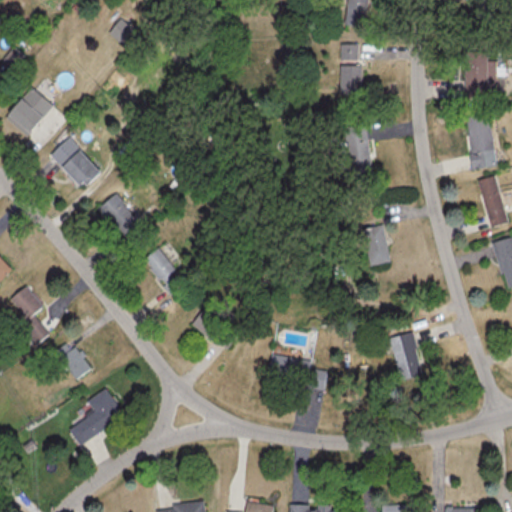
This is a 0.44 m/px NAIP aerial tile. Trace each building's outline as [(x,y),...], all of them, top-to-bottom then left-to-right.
[(362,27),(365,0),(345,0),(343,25),(362,27)] [(498,0),(475,0),(472,22),(494,26),(498,0)] [(339,60),(357,60),(357,42),(339,42),(339,60)] [(462,98),(492,99),(493,60),(485,60),(485,51),(462,51),(462,98)] [(339,93),(360,93),(360,65),(339,65),(339,93)] [(12,115),(35,132),(57,103),(34,86),(12,115)] [(464,116),(469,168),(494,165),(489,114),(464,116)] [(349,176),(371,174),(365,123),(343,126),(349,176)] [(106,170),(71,136),(53,154),(88,188),(106,170)] [(488,227),(506,222),(494,175),(476,179),(488,227)] [(144,222),(114,192),(98,208),(128,238),(144,222)] [(362,226),(366,264),(387,262),(383,225),(362,226)] [(511,235),(491,242),(504,287),(511,285),(511,235)] [(142,258),(170,294),(184,283),(155,247),(142,258)] [(0,284),(16,268),(0,252),(0,284)] [(11,297),(25,314),(13,324),(33,349),(52,334),(36,314),(46,306),(28,284),(11,297)] [(224,349),(239,331),(205,304),(190,322),(224,349)] [(388,337),(398,379),(421,373),(410,331),(388,337)] [(56,352),(75,380),(92,369),(74,340),(56,352)] [(96,410),(71,427),(83,445),(127,415),(109,388),(89,401),(96,410)]
